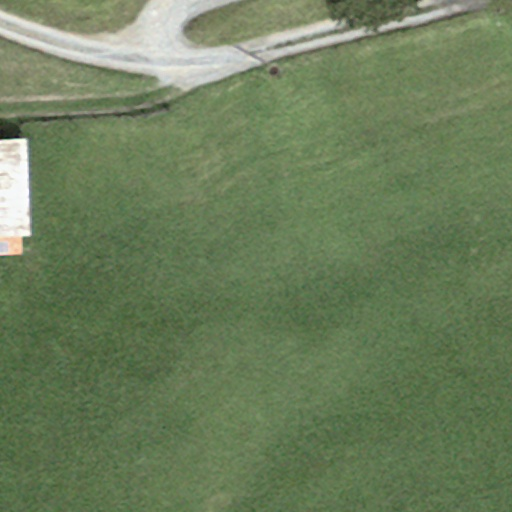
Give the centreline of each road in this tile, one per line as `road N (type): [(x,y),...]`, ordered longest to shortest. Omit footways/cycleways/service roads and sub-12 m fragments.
road 1 (track): [(428,0),(244,57),(185,66),(141,61)]
road 2 (track): [(141,61),(0,19)]
